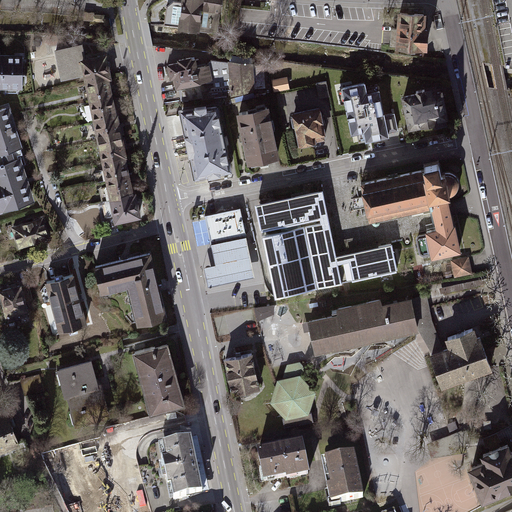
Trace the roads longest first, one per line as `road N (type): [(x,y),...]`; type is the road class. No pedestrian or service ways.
road 1 (residential): [(171,203),(475,139)]
road 2 (primary): [(234,511),(176,224)]
road 3 (primary): [(171,203),(128,0)]
road 4 (residential): [(0,269),(176,224)]
road 5 (residential): [(511,295),(475,139)]
road 6 (unknown): [(62,452),(199,410)]
road 7 (residential): [(475,139),(446,0)]
road 8 (unknown): [(333,169),(348,234),(413,230)]
